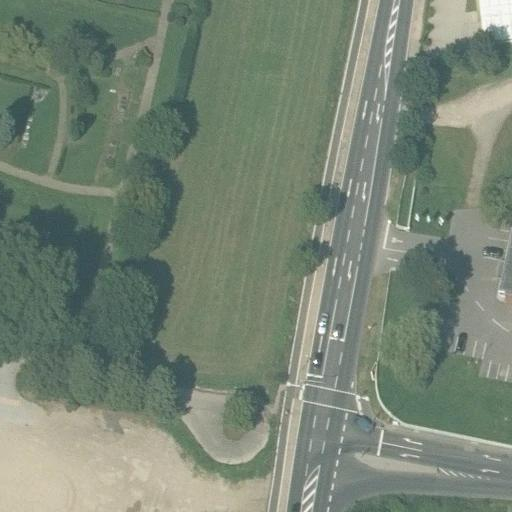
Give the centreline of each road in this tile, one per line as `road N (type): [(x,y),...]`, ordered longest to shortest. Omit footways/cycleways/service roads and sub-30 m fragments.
road 1 (secondary): [(321,424),(393,0)]
road 2 (unclassified): [(312,479),(511,496)]
road 3 (unclassified): [(511,468),(321,424)]
